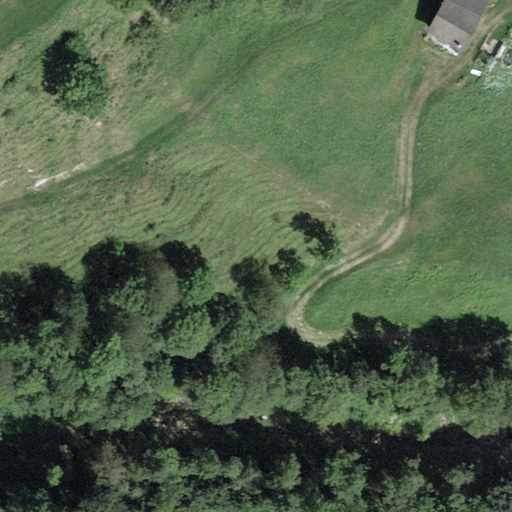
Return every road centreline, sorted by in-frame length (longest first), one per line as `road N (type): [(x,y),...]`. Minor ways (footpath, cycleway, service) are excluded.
road 1 (track): [(511,6),(411,113),(398,213),(386,242),(315,288),(296,313),(296,332),(306,340),(364,329),(511,335)]
road 2 (track): [(0,204),(39,200),(119,165),(288,19),(338,0)]
